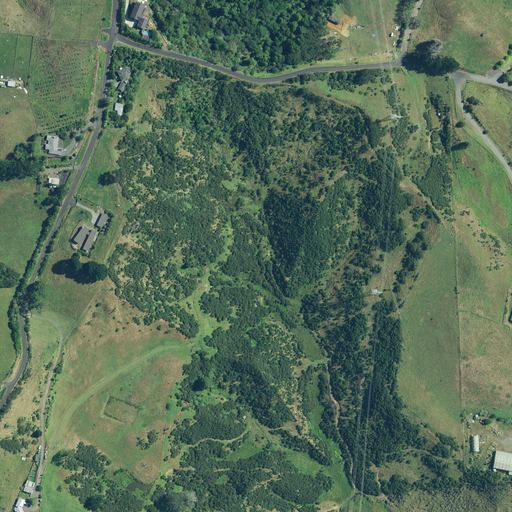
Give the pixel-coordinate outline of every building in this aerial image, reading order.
[(339,24),(340,21),(328,15),(326,18),(339,24)] [(144,19),(144,17),(142,16),(141,18),(140,17),(136,26),(144,29),(145,25),(146,26),(147,23),(146,23),(147,20),(144,19)] [(131,74),(127,67),(117,71),(121,81),(128,78),(127,76),(131,74)] [(123,104),(115,103),(114,110),(117,111),(116,116),(119,116),(121,116),(123,104)] [(59,137),(46,135),(46,140),(48,140),(48,144),(45,144),(44,149),(49,150),(48,153),(61,155),(62,148),(57,148),(59,137)] [(107,216),(102,213),(96,225),(101,228),(107,216)] [(87,232),(89,229),(83,225),(73,240),(78,244),(85,234),(88,236),(81,249),(87,252),(97,232),(91,230),(90,233),(87,232)] [(511,453),(495,451),(492,468),(508,471),(508,475),(511,475),(511,453)] [(30,480),(27,479),(23,491),(31,494),(33,488),(34,483),(29,481),(30,480)] [(22,507),(25,500),(18,497),(15,506),(13,509),(15,511),(16,511),(23,511),(21,508),(22,507)]
